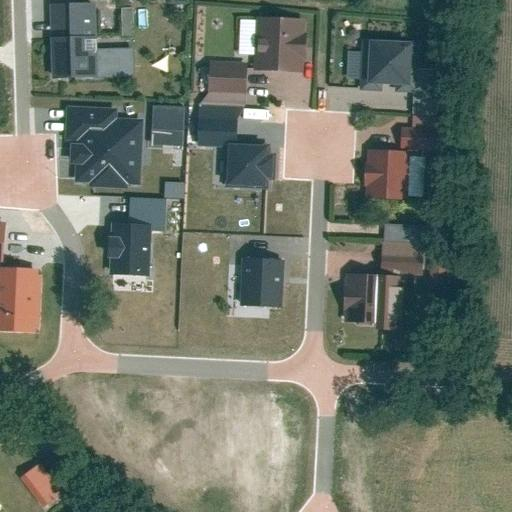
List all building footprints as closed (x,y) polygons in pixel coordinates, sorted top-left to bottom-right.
[(96,1),(49,2),(50,76),(134,75),(134,48),(96,49),(96,1)] [(134,7),(121,7),(121,35),(134,35),(134,7)] [(304,16),(255,14),(253,67),(302,69),(304,16)] [(417,48),(366,46),(364,91),(415,93),(416,69),(417,48)] [(245,62),(202,60),(200,101),(243,103),(245,62)] [(416,69),(415,93),(414,108),(437,109),(438,69),(416,69)] [(183,110),(150,108),(148,152),(181,153),(183,110)] [(123,111),(69,110),(68,142),(77,142),(76,183),(139,185),(141,124),(123,123),(123,111)] [(437,129),(398,128),(398,150),(422,151),(437,152),(437,129)] [(200,132),(199,146),(231,148),(228,191),(270,193),(272,148),(246,146),(246,135),(200,132)] [(398,150),(364,149),(363,199),(405,200),(405,196),(421,196),(422,151),(398,150)] [(449,218),(431,217),(431,226),(430,243),(428,280),(446,281),(449,218)] [(381,223),(381,241),(423,243),(430,243),(431,226),(381,223)] [(150,228),(112,228),(112,250),(103,250),(103,267),(110,267),(110,281),(150,281),(150,228)] [(423,243),(381,241),(380,274),(405,275),(422,275),(423,243)] [(287,253),(238,252),(236,310),(285,312),(287,253)] [(43,274),(4,272),(1,338),(41,339),(43,274)] [(380,274),(345,272),(343,324),(402,327),(405,275),(380,274)]
